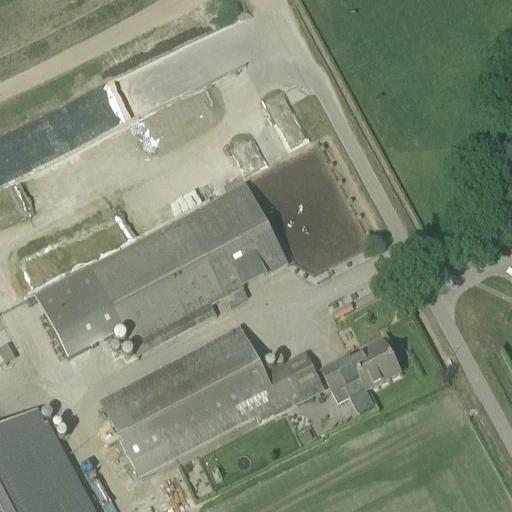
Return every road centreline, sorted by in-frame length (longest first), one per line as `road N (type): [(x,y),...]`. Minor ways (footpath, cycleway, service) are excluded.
road 1 (unclassified): [(511,448),(270,0)]
road 2 (track): [(0,94),(190,0)]
